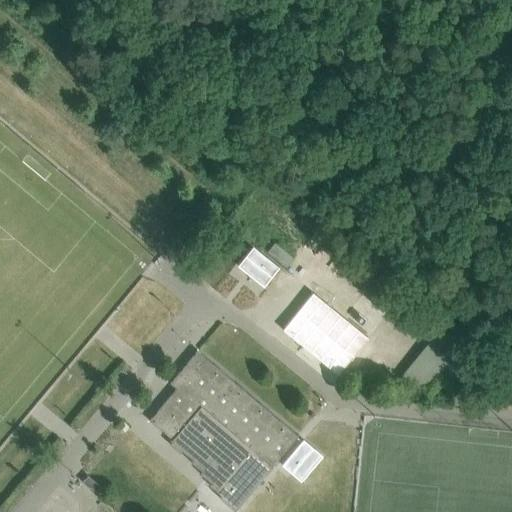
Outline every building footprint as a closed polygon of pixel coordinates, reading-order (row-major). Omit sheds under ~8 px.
[(286,268),(294,258),(274,243),(267,252),(286,268)] [(253,247),(245,257),(238,266),(263,286),(270,277),(278,267),(253,247)] [(302,346),(315,356),(337,375),(367,338),(312,293),(311,294),(282,330),(302,346)] [(437,332),(430,341),(449,357),(457,348),(437,332)] [(218,498),(234,511),(272,467),(272,466),(297,436),(197,351),(169,383),(176,389),(149,421),(171,440),(170,441),(192,460),(190,463),(202,472),(200,474),(211,484),(209,486),(220,495),(218,498)] [(436,378),(444,369),(424,352),(416,362),(436,378)] [(409,371),(401,381),(421,396),(428,387),(409,371)] [(303,441),(282,465),(291,473),(300,480),(321,456),(312,448),(303,441)] [(82,482),(92,491),(98,485),(87,476),(82,482)]
